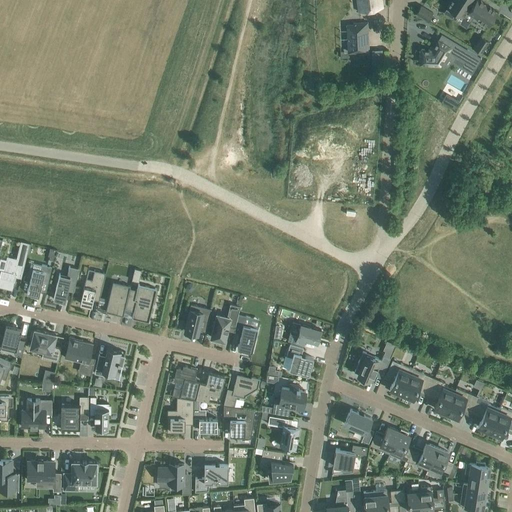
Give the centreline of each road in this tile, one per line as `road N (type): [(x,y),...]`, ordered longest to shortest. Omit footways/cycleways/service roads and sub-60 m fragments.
road 1 (unclassified): [(0,145),(172,172),(371,271),(383,248)]
road 2 (unclassified): [(383,248),(418,207),(511,32)]
road 3 (residential): [(328,381),(511,459)]
road 4 (track): [(250,0),(205,188)]
road 5 (residential): [(4,308),(161,342)]
road 6 (unclassified): [(383,248),(391,97)]
road 7 (residential): [(138,444),(0,441)]
road 8 (residential): [(304,511),(328,381)]
